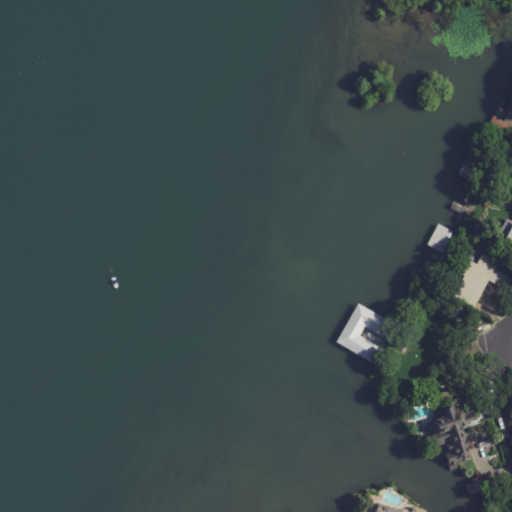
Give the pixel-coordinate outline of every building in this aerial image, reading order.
[(475,198),(478,192),(484,194),(481,200),(475,198)] [(511,243),(495,234),(505,216),(511,219),(511,243)] [(486,255),(501,263),(497,271),(511,278),(511,280),(507,290),(491,282),(478,307),(458,296),(468,277),(465,275),(472,262),(479,266),(485,255),(486,255)] [(337,343),(341,345),(344,339),(356,344),(364,327),(384,336),(391,321),(355,304),(337,343)] [(479,414),(481,418),(471,422),(472,424),(468,425),(469,427),(466,428),(476,453),(467,457),(468,461),(459,465),(460,469),(451,472),(445,454),(448,453),(445,445),(443,446),(434,422),(452,415),(449,408),(461,403),(464,411),(466,410),(467,414),(478,410),(479,414)] [(384,503),(414,511),(416,507),(429,510),(428,511),(356,511),(359,505),(381,511),(384,503)]
